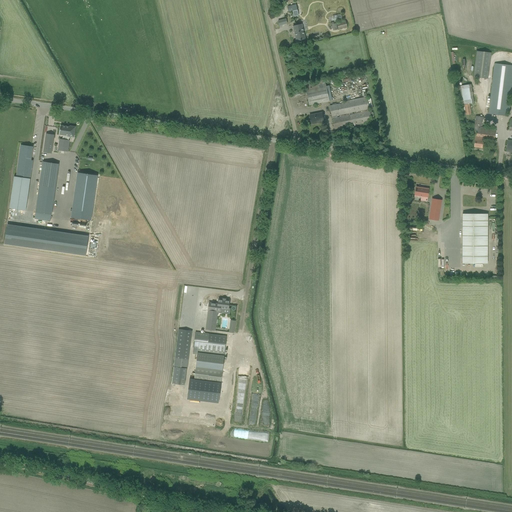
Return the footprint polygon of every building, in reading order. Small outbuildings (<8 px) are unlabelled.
[(291,6),(287,7),(288,11),(292,11),(294,17),(299,15),(296,5),(291,6)] [(350,20),(337,23),(338,30),(347,28),(347,27),(351,26),(350,20)] [(293,26),(296,41),(306,39),(302,24),(293,26)] [(473,77),(488,79),(491,53),(476,51),(473,77)] [(489,109),(489,114),(506,116),(507,111),(509,112),(511,87),(511,65),(495,64),(489,109)] [(305,87),(309,105),(329,101),(325,82),(305,87)] [(330,106),(335,129),(371,122),(371,120),(374,119),(373,112),(370,113),(369,107),(371,107),(370,100),(367,100),(366,97),(344,101),(345,103),(330,106)] [(309,116),(311,124),(324,122),(322,113),(317,114),(317,115),(315,116),(314,115),(309,116)] [(476,116),(474,130),(477,131),(475,141),(474,146),(484,148),(485,138),(494,139),(495,134),(495,129),(482,127),(483,117),(476,116)] [(60,125),(59,135),(61,135),(67,136),(74,137),(75,127),(70,126),(69,127),(60,125)] [(60,139),(58,150),(68,152),(69,141),(61,139),(60,139)] [(45,140),(44,153),(51,153),(53,141),(45,140)] [(9,209),(26,211),(30,179),(33,161),(31,160),(33,147),(21,145),(16,177),(14,177),(9,209)] [(35,219),(50,221),(51,215),(59,164),(43,162),(35,219)] [(97,176),(77,173),(71,218),(91,221),(97,176)] [(421,200),(426,201),(428,189),(416,187),(415,196),(422,197),(421,200)] [(429,219),(438,220),(441,200),(432,199),(429,219)] [(462,264),(487,264),(487,214),(462,214),(462,264)] [(217,299),(217,303),(221,304),(221,308),(228,309),(230,292),(223,291),(219,291),(218,299),(217,299)] [(174,367),(187,369),(188,360),(192,331),(179,329),(175,359),(174,367)] [(196,332),(193,354),(197,354),(224,357),(225,352),(227,336),(200,333),(196,332)] [(224,357),(197,354),(196,367),(222,370),(224,357)] [(194,380),(221,384),(222,370),(196,367),(194,380)] [(189,380),(187,399),(219,402),(221,384),(194,380),(189,380)]
